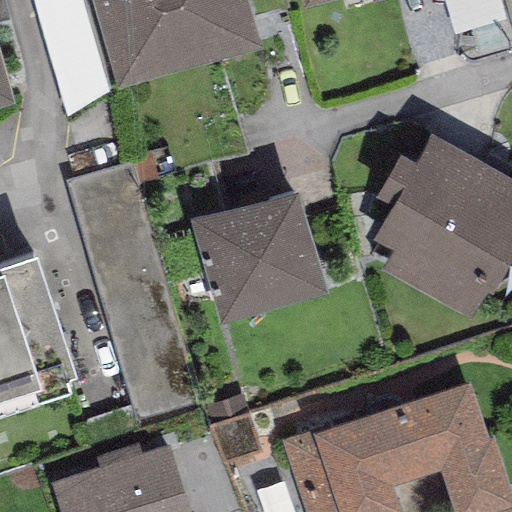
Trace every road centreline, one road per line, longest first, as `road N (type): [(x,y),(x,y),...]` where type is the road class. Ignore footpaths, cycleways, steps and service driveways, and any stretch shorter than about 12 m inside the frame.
road 1 (unknown): [(511,64),(292,120)]
road 2 (unknown): [(19,0),(53,130),(34,174),(0,196)]
